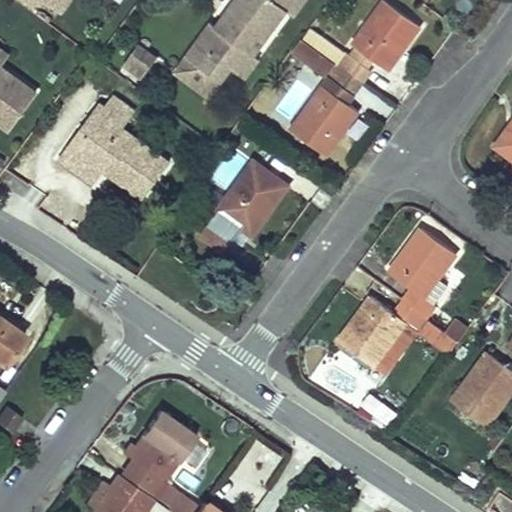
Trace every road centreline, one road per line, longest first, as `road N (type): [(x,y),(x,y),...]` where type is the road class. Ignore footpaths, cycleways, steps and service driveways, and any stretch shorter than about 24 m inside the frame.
road 1 (residential): [(232,378),(398,147)]
road 2 (secondary): [(232,378),(434,511)]
road 3 (residential): [(153,323),(4,511)]
road 4 (secondary): [(0,223),(153,323)]
road 5 (residential): [(398,147),(506,0)]
road 6 (residential): [(398,147),(511,232)]
